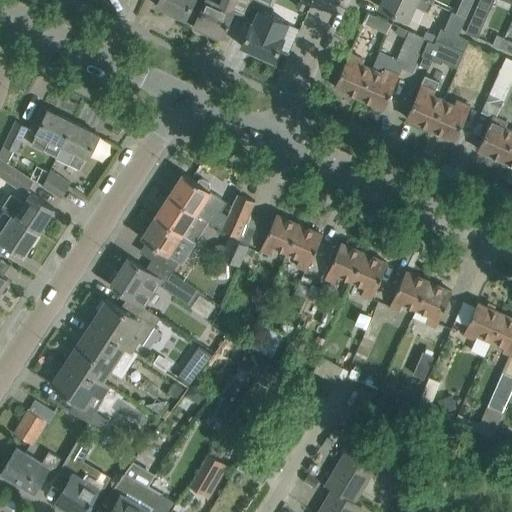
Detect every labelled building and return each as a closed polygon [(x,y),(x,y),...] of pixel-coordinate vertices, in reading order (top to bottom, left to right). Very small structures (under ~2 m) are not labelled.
[(159,0),(157,5),(185,19),(193,0),(159,0)] [(204,0),(194,23),(192,29),(204,34),(207,29),(222,36),(233,12),(234,9),(230,7),(233,0),(204,0)] [(428,12),(432,4),(424,0),(381,0),(378,6),(408,19),(414,6),(428,12)] [(511,0),(479,0),(477,5),(489,10),(493,0),(504,0),(511,3),(511,0)] [(253,22),(242,46),(273,60),(284,36),(283,35),(288,23),(259,10),(254,22),(253,22)] [(437,36),(436,39),(464,51),(469,40),(458,35),(441,27),(437,36)] [(396,60),(404,63),(402,68),(413,72),(426,43),(425,43),(427,39),(423,37),(408,31),(404,40),(396,59),(396,60)] [(497,35),(492,44),(499,47),(503,37),(497,35)] [(511,52),(511,41),(503,37),(499,47),(511,52)] [(440,45),(435,42),(430,40),(419,65),(429,69),(440,45)] [(372,69),(359,97),(384,108),(399,74),(402,68),(404,63),(396,60),(396,59),(379,51),(378,54),(372,69)] [(361,64),(364,59),(349,52),(334,86),(359,97),(372,69),(361,64)] [(492,116),(496,118),(511,80),(511,59),(506,57),(481,111),(492,116)] [(433,96),(435,91),(439,81),(425,75),(420,85),(406,117),(431,128),(443,100),(433,96)] [(431,128),(456,139),(470,106),(456,100),(454,105),(443,100),(431,128)] [(61,144),(73,121),(48,109),(48,110),(41,106),(30,128),(37,131),(37,133),(31,144),(42,150),(48,137),(61,144)] [(511,137),(511,131),(504,128),(507,123),(492,116),(477,149),(502,160),(511,137)] [(15,120),(3,145),(16,152),(28,126),(15,120)] [(57,157),(70,162),(79,169),(87,157),(99,134),(73,121),(61,144),(63,145),(57,157)] [(511,137),(502,160),(511,164),(511,137)] [(34,179),(0,157),(0,174),(26,192),(34,179)] [(61,198),(70,182),(52,170),(42,186),(61,198)] [(197,181),(191,178),(183,173),(169,194),(196,212),(213,223),(223,230),(240,237),(255,201),(237,193),(236,195),(237,195),(229,216),(204,200),(210,190),(208,189),(210,186),(209,182),(202,178),(198,179),(197,181)] [(11,193),(2,207),(5,209),(38,231),(54,207),(31,192),(24,202),(11,193)] [(188,224),(196,212),(169,194),(155,217),(182,234),(183,233),(189,237),(195,228),(188,224)] [(0,239),(23,254),(38,231),(5,209),(0,216),(0,239)] [(287,252),(299,224),(276,213),(260,250),(270,254),(274,247),(287,252)] [(169,255),(182,234),(155,217),(141,237),(169,255)] [(306,270),(322,234),(299,224),(287,252),(300,258),(296,266),(306,270)] [(239,266),(248,245),(229,237),(221,258),(239,266)] [(351,281),(364,252),(341,242),(325,278),(336,283),(339,275),(351,281)] [(371,299),(387,262),(364,252),(351,281),(366,287),(362,295),(371,299)] [(128,296),(143,306),(161,279),(128,257),(118,272),(115,270),(110,279),(113,281),(110,284),(128,296)] [(227,262),(210,263),(211,280),(216,279),(216,283),(228,282),(227,262)] [(405,270),(389,307),(399,311),(402,304),(415,310),(429,280),(405,270)] [(172,272),(163,286),(190,304),(192,300),(200,304),(206,295),(199,290),(196,288),(172,272)] [(435,328),(452,291),(429,280),(415,310),(430,316),(426,324),(435,328)] [(311,283),(297,313),(311,319),(321,325),(328,310),(330,303),(316,296),(321,288),(311,283)] [(160,317),(143,306),(128,296),(121,307),(107,298),(91,323),(132,349),(137,340),(142,344),(160,317)] [(490,342),(503,313),(477,302),(463,334),(476,339),(477,336),(490,342)] [(511,355),(511,317),(503,313),(490,342),(505,348),(504,351),(511,355)] [(379,364),(394,329),(374,321),(360,355),(379,364)] [(135,351),(132,349),(91,323),(77,345),(73,342),(65,355),(69,357),(68,359),(101,381),(109,368),(120,376),(135,351)] [(252,346),(272,356),(284,333),(264,323),(252,346)] [(190,367),(201,373),(214,351),(204,344),(190,367)] [(423,351),(413,374),(423,378),(434,356),(423,351)] [(321,355),(313,371),(323,377),(332,361),(321,355)] [(68,359),(52,383),(53,384),(65,392),(58,403),(110,435),(116,424),(98,412),(96,411),(105,397),(102,395),(108,386),(101,381),(68,359)] [(283,372),(267,362),(256,379),(273,389),(277,383),(281,386),(287,376),(283,373),(283,372)] [(507,399),(511,387),(511,375),(502,371),(487,405),(476,430),(491,437),(502,411),(507,399)] [(428,376),(417,400),(430,406),(441,382),(428,376)] [(195,381),(185,394),(193,400),(201,400),(208,391),(195,381)] [(176,382),(169,393),(177,398),(184,388),(176,382)] [(395,393),(414,400),(418,389),(399,382),(395,393)] [(452,395),(438,399),(441,411),(455,407),(452,395)] [(45,420),(49,422),(55,412),(35,400),(15,432),(31,443),(45,420)] [(511,434),(495,427),(491,437),(511,447),(511,434)] [(385,450),(360,435),(356,433),(341,458),(370,476),(385,450)] [(327,436),(321,445),(328,451),(335,441),(327,436)] [(93,500),(92,499),(98,487),(101,489),(109,476),(82,460),(90,447),(77,439),(54,478),(65,485),(56,500),(76,511),(83,511),(89,503),(91,504),(93,500)] [(0,474),(34,494),(49,468),(53,471),(61,458),(47,450),(40,462),(16,447),(0,474)] [(237,467),(263,483),(272,469),(246,452),(237,467)] [(222,461),(210,454),(191,486),(204,493),(222,461)] [(355,501),(370,476),(341,458),(325,484),(355,501)] [(132,511),(145,489),(131,481),(134,477),(125,471),(108,494),(109,495),(110,494),(116,498),(113,503),(114,504),(109,511),(132,511)] [(308,474),(304,481),(314,487),(318,480),(308,474)] [(357,511),(361,505),(355,501),(325,484),(325,485),(332,489),(317,511),(357,511)] [(145,489),(132,511),(169,511),(176,501),(162,493),(160,498),(145,489)]
